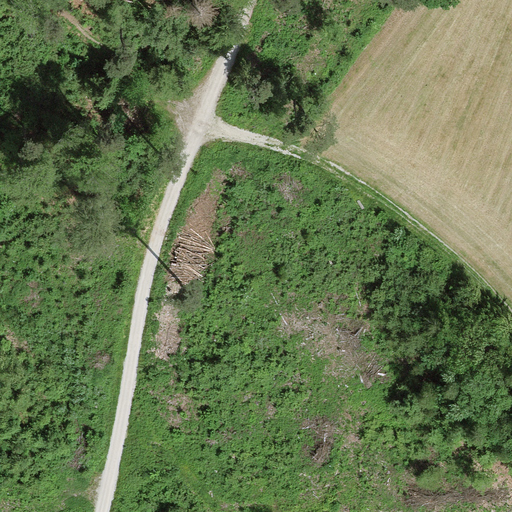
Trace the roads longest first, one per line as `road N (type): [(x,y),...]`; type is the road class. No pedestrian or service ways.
road 1 (track): [(248,0),(151,257),(100,511)]
road 2 (track): [(511,315),(453,256),(331,166),(199,123)]
